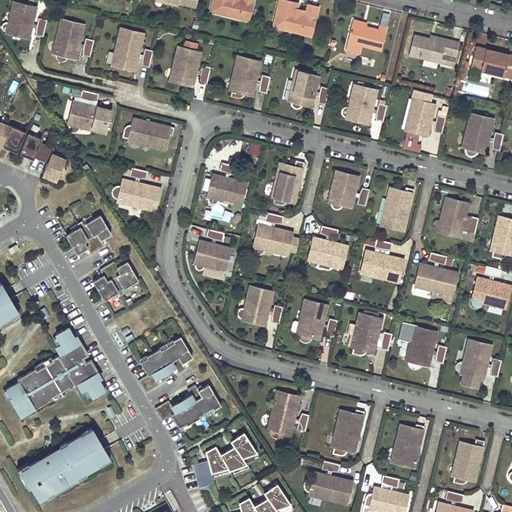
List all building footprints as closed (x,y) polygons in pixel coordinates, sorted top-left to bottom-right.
[(210,0),(207,10),(218,13),(221,8),(240,13),(243,18),(247,19),(252,0),(210,0)] [(295,0),(276,0),(271,25),(279,27),(283,22),(299,26),(301,33),(307,34),(314,4),(305,2),(303,12),(294,9),(295,0)] [(13,2),(8,22),(7,22),(6,22),(5,22),(4,22),(3,23),(2,23),(2,24),(2,25),(1,25),(1,26),(1,27),(1,28),(1,29),(2,30),(2,31),(3,31),(3,32),(4,32),(5,33),(29,38),(37,7),(13,2)] [(221,8),(218,13),(243,18),(240,13),(221,8)] [(43,36),(47,20),(38,18),(36,28),(36,35),(43,36)] [(52,53),(56,54),(55,55),(55,56),(55,57),(56,57),(56,58),(56,59),(57,60),(57,61),(58,61),(59,62),(60,62),(61,63),(62,63),(63,63),(64,63),(65,63),(65,62),(66,62),(67,61),(68,61),(68,60),(69,60),(69,59),(69,58),(70,58),(70,57),(76,59),(84,25),(60,20),(52,53)] [(283,22),(279,27),(301,33),(299,26),(283,22)] [(383,26),(375,25),(374,28),(362,26),(349,23),(343,49),(357,52),(358,46),(378,50),(383,26)] [(136,71),(144,34),(120,29),(111,66),(136,71)] [(478,33),(477,44),(485,45),(487,35),(478,33)] [(90,56),(94,39),(85,37),(83,48),(83,54),(90,56)] [(426,40),(410,37),(406,56),(448,66),(454,43),(441,39),(440,44),(426,40)] [(511,55),(474,46),(468,68),(498,75),(498,70),(511,73),(511,55)] [(149,67),(153,50),(145,48),(143,59),(142,65),(149,67)] [(201,53),(177,48),(169,81),(193,87),(201,53)] [(231,96),(243,99),(244,99),(245,99),(246,99),(246,98),(247,98),(248,98),(248,97),(248,96),(249,96),(249,95),(253,96),(261,63),(237,57),(229,91),(232,92),(231,96)] [(207,84),(210,67),(202,65),(200,76),(200,82),(207,84)] [(287,100),(291,101),(291,102),(291,103),(291,104),(291,105),(291,106),(292,106),(292,107),(293,107),(293,108),(294,108),(295,109),(296,109),(297,109),(298,109),(299,109),(300,109),(300,108),(301,108),(301,107),(302,107),(302,106),(303,106),(303,105),(303,104),(304,104),(312,106),(319,75),(295,69),(287,100)] [(511,73),(498,70),(498,75),(511,79),(511,73)] [(267,93),(270,77),(262,75),(260,85),(260,92),(267,93)] [(325,104),(329,87),(321,85),(318,96),(318,102),(325,104)] [(353,85),(348,107),(347,107),(346,107),(345,107),(344,107),(344,108),(343,108),(343,109),(342,109),(342,110),(341,110),(341,111),(341,112),(341,113),(341,114),(341,115),(342,115),(342,116),(343,117),(344,117),(344,118),(345,118),(369,124),(377,91),(353,85)] [(101,93),(85,89),(83,97),(93,100),(100,100),(101,93)] [(414,91),(413,98),(431,103),(433,95),(414,91)] [(407,134),(417,137),(418,137),(419,137),(420,137),(420,136),(421,136),(421,135),(422,135),(422,134),(423,134),(423,133),(429,135),(436,104),(431,103),(413,98),(405,129),(408,130),(407,134)] [(76,100),(71,124),(71,125),(71,126),(71,127),(71,128),(72,128),(72,129),(73,130),(74,130),(74,131),(75,131),(76,131),(77,131),(78,131),(79,131),(79,130),(80,130),(80,129),(81,129),(81,128),(82,128),(82,127),(108,133),(113,109),(76,100)] [(383,121),(387,105),(379,103),(376,113),(376,120),(383,121)] [(442,133),(446,117),(448,108),(443,107),(441,111),(439,111),(438,115),(436,125),(435,132),(442,133)] [(463,146),(466,147),(466,148),(466,149),(466,150),(466,151),(467,152),(467,153),(468,153),(468,154),(469,154),(469,155),(470,155),(471,156),(472,156),(473,156),(474,156),(475,156),(476,156),(477,155),(478,155),(478,154),(479,154),(479,153),(480,152),(480,151),(487,152),(495,119),(471,113),(463,146)] [(138,116),(137,121),(136,121),(136,120),(135,120),(134,120),(134,121),(133,121),(132,121),(132,122),(131,122),(131,123),(130,123),(130,124),(130,125),(127,135),(133,137),(132,140),(167,149),(171,133),(175,135),(177,127),(173,126),(173,124),(138,116)] [(17,152),(26,131),(12,126),(11,126),(4,124),(0,134),(0,143),(4,145),(3,146),(17,152)] [(500,150),(505,133),(496,131),(494,142),(493,148),(500,150)] [(41,160),(47,145),(41,142),(42,138),(28,133),(20,153),(34,159),(34,157),(41,160)] [(260,146),(250,143),(247,152),(258,155),(260,146)] [(57,180),(66,160),(52,154),(55,148),(47,145),(41,160),(48,163),(43,174),(57,180)] [(274,201),(285,204),(286,204),(287,204),(288,204),(289,204),(289,203),(290,203),(290,202),(291,202),(291,201),(296,202),(304,168),(302,168),(304,161),(297,160),(295,166),(280,162),(272,196),(275,196),(274,201)] [(238,166),(221,161),(219,168),(225,171),(236,174),(238,166)] [(148,172),(132,168),(130,176),(140,179),(147,179),(148,172)] [(328,201),(332,202),(332,203),(332,204),(332,205),(332,206),(333,207),(333,208),(334,208),(335,209),(336,209),(337,209),(337,210),(338,210),(339,210),(340,209),(341,209),(342,209),(342,208),(343,208),(343,207),(344,207),(344,206),(344,205),(352,207),(360,176),(336,170),(328,201)] [(213,172),(207,196),(207,197),(207,198),(207,199),(207,200),(208,201),(208,202),(209,202),(210,203),(211,203),(212,203),(213,203),(214,203),(215,203),(216,203),(216,202),(217,202),(217,201),(218,201),(218,200),(218,199),(240,204),(246,180),(213,172)] [(123,179),(122,185),(121,185),(120,185),(119,185),(118,185),(118,186),(117,186),(116,186),(116,187),(115,187),(115,188),(114,188),(114,189),(113,189),(113,190),(113,191),(113,192),(113,193),(113,194),(113,195),(113,196),(114,196),(114,197),(115,197),(115,198),(116,198),(116,199),(117,199),(118,199),(118,203),(155,211),(161,187),(123,179)] [(357,203),(366,205),(370,188),(363,186),(360,192),(357,203)] [(405,191),(390,187),(381,224),(405,230),(414,193),(412,193),(413,188),(406,186),(405,191)] [(446,197),(438,230),(462,236),(470,203),(446,197)] [(284,215),(267,211),(265,220),(276,222),(282,222),(284,215)] [(467,232),(475,234),(479,217),(472,215),(470,221),(467,232)] [(101,241),(112,235),(101,216),(84,226),(82,222),(80,224),(78,225),(80,228),(66,236),(68,238),(70,243),(78,255),(88,249),(91,255),(105,247),(101,241)] [(493,255),(505,258),(506,258),(507,258),(508,258),(508,257),(509,257),(509,256),(510,256),(510,255),(511,255),(511,254),(511,219),(499,216),(491,249),(495,250),(493,255)] [(264,249),(286,254),(292,230),(259,222),(253,246),(253,247),(253,248),(253,249),(253,250),(254,251),(254,252),(255,252),(255,253),(256,253),(257,253),(258,253),(259,253),(260,253),(261,253),(261,252),(262,252),(263,251),(263,250),(264,250),(264,249)] [(338,229),(322,225),(320,232),(326,235),(336,237),(338,229)] [(224,232),(208,227),(206,235),(212,238),(222,240),(224,232)] [(319,263),(318,263),(341,268),(347,244),(313,236),(307,260),(307,261),(307,262),(307,263),(308,263),(308,264),(309,265),(309,266),(310,266),(311,266),(311,267),(312,267),(313,267),(314,267),(315,267),(315,266),(316,266),(317,266),(317,265),(318,265),(318,264),(318,263),(319,263)] [(393,243),(376,238),(374,247),(385,249),(391,250),(393,243)] [(200,239),(194,263),(194,264),(194,265),(194,266),(194,267),(195,267),(195,268),(196,268),(196,269),(197,269),(198,269),(198,270),(199,270),(200,270),(200,269),(201,269),(202,269),(203,268),(203,267),(204,267),(204,266),(204,265),(225,270),(231,246),(200,239)] [(16,244),(8,248),(8,249),(11,254),(19,249),(17,244),(16,244)] [(403,258),(366,249),(360,273),(397,282),(403,258)] [(448,256),(431,252),(429,259),(435,261),(446,264),(448,256)] [(120,288),(137,279),(126,260),(115,266),(112,260),(99,268),(103,276),(93,282),(98,291),(102,297),(103,299),(117,291),(119,294),(121,293),(122,292),(120,288)] [(452,295),(458,271),(421,262),(415,286),(452,295)] [(503,269),(486,265),(484,273),(495,276),(501,276),(503,269)] [(511,284),(479,276),(473,300),(473,301),(473,302),(473,303),(473,304),(474,304),(474,305),(475,306),(476,307),(477,307),(478,307),(479,307),(480,307),(481,307),(481,306),(482,306),(483,305),(483,304),(484,304),(484,303),(506,308),(511,284)] [(249,285),(244,307),(243,307),(242,307),(241,307),(241,308),(240,308),(239,308),(239,309),(238,309),(238,310),(237,310),(237,311),(237,312),(237,313),(237,314),(237,315),(237,316),(238,316),(238,317),(239,318),(240,318),(240,319),(241,319),(265,325),(273,291),(249,285)] [(4,290),(2,286),(0,286),(0,324),(10,318),(9,316),(17,311),(4,290)] [(295,332),(299,333),(299,334),(299,335),(299,336),(299,337),(299,338),(300,339),(300,340),(301,340),(302,341),(303,341),(303,342),(304,342),(305,342),(306,342),(307,342),(308,342),(309,342),(309,341),(310,341),(311,340),(311,339),(312,339),(312,338),(313,338),(313,337),(319,338),(328,305),(304,299),(295,332)] [(279,323),(283,306),(274,304),(272,315),(272,321),(279,323)] [(11,320),(19,315),(17,311),(9,316),(10,318),(11,320)] [(352,352),(364,355),(365,355),(366,355),(367,355),(368,355),(368,354),(369,354),(369,353),(369,352),(370,352),(370,351),(374,353),(382,319),(358,314),(350,347),(354,347),(352,352)] [(334,336),(338,319),(329,317),(326,328),(326,334),(334,336)] [(406,359),(409,360),(409,361),(409,362),(409,363),(409,364),(410,365),(410,366),(410,367),(411,367),(412,368),(413,368),(413,369),(414,369),(415,369),(416,369),(417,369),(418,369),(419,369),(420,368),(421,368),(421,367),(422,367),(422,366),(423,365),(423,364),(430,365),(438,332),(416,328),(417,326),(414,326),(404,323),(399,341),(410,343),(406,359)] [(126,343),(134,337),(127,325),(118,331),(126,343)] [(100,380),(93,367),(88,370),(85,365),(82,360),(78,354),(84,351),(76,338),(74,340),(68,329),(55,336),(61,346),(55,349),(59,356),(51,361),(52,363),(36,372),(34,370),(16,381),(18,384),(6,391),(11,399),(9,400),(13,407),(15,406),(21,417),(34,410),(34,411),(52,400),(51,398),(68,389),(69,390),(77,386),(81,393),(87,390),(92,399),(104,392),(98,382),(100,380)] [(388,350),(392,333),(384,331),(381,342),(381,348),(388,350)] [(174,343),(168,347),(161,351),(160,349),(154,352),(147,356),(148,359),(141,363),(147,374),(138,380),(145,391),(158,384),(155,379),(152,373),(155,371),(162,367),(168,364),(173,361),(175,364),(179,371),(185,368),(182,363),(186,361),(192,357),(180,336),(173,341),(174,343)] [(469,339),(464,361),(463,361),(462,361),(460,361),(459,362),(458,362),(457,364),(456,366),(456,367),(457,369),(457,370),(458,371),(459,371),(460,372),(464,373),(462,383),(478,387),(480,377),(485,378),(493,345),(469,339)] [(444,363),(448,346),(439,344),(437,355),(436,361),(444,363)] [(87,357),(84,351),(78,354),(82,360),(87,357)] [(141,363),(148,359),(147,356),(146,355),(138,359),(141,363)] [(499,376),(503,359),(494,357),(492,368),(491,374),(499,376)] [(36,372),(52,363),(51,361),(50,358),(33,368),(34,370),(36,372)] [(93,367),(90,362),(85,365),(88,370),(93,367)] [(162,404),(155,408),(162,420),(171,415),(179,427),(186,423),(187,424),(194,421),(200,417),(199,415),(206,411),(213,407),(214,409),(221,405),(208,384),(202,388),(198,390),(197,387),(195,384),(188,389),(190,392),(191,394),(188,396),(181,400),(175,404),(172,406),(169,401),(168,400),(162,404)] [(53,402),(70,393),(69,390),(68,389),(51,398),(52,400),(53,402)] [(267,426),(270,427),(270,428),(270,429),(270,430),(271,431),(271,432),(272,432),(272,433),(273,434),(274,434),(274,435),(275,435),(276,435),(277,435),(278,435),(279,435),(280,435),(281,434),(282,434),(282,433),(283,432),(283,431),(284,431),(284,430),(291,432),(300,395),(276,389),(267,426)] [(332,449),(343,452),(344,452),(345,452),(346,452),(347,452),(347,451),(348,451),(349,450),(349,449),(350,449),(350,448),(354,449),(363,413),(362,413),(363,409),(355,407),(354,411),(339,407),(330,443),(334,444),(332,449)] [(304,430),(309,413),(302,412),(299,417),(296,428),(304,430)] [(399,426),(390,463),(414,469),(423,432),(421,432),(422,427),(415,426),(414,430),(399,426)] [(83,439),(94,432),(91,429),(80,435),(81,437),(83,439)] [(86,475),(99,467),(97,465),(109,458),(104,449),(101,444),(99,440),(94,432),(83,439),(81,437),(68,445),(69,447),(62,451),(61,449),(46,458),(30,467),(31,469),(23,474),(40,502),(40,501),(46,498),(46,496),(53,491),(54,493),(78,480),(77,478),(84,473),(86,475)] [(243,432),(230,441),(233,447),(234,447),(242,458),(258,453),(243,432)] [(454,480),(465,483),(466,483),(467,483),(468,483),(469,482),(470,482),(470,481),(471,480),(471,479),(475,480),(484,447),(482,447),(483,440),(476,438),(475,445),(460,441),(451,474),(455,475),(454,480)] [(69,447),(68,445),(67,443),(59,447),(61,449),(62,451),(69,447)] [(210,469),(211,473),(228,469),(220,455),(220,454),(215,446),(205,451),(208,461),(210,469)] [(233,447),(220,454),(220,455),(228,469),(230,471),(247,465),(242,458),(234,447),(233,447)] [(265,460),(251,466),(255,474),(269,467),(265,460)] [(340,465),(324,460),(322,469),(332,471),(339,472),(340,465)] [(208,461),(193,464),(195,473),(210,469),(208,461)] [(31,469),(30,467),(29,465),(21,470),(23,474),(31,469)] [(210,469),(195,473),(197,480),(212,476),(211,473),(210,469)] [(315,471),(313,478),(313,477),(312,477),(311,477),(310,477),(310,478),(309,478),(308,478),(307,478),(307,479),(306,479),(306,480),(305,480),(305,481),(305,482),(304,482),(304,483),(304,484),(304,485),(304,486),(304,487),(305,488),(306,489),(306,490),(307,490),(307,491),(308,491),(309,491),(309,492),(309,495),(346,504),(352,480),(315,471)] [(400,477),(383,473),(381,480),(387,483),(398,486),(400,477)] [(212,476),(197,480),(199,488),(211,485),(214,484),(212,476)] [(275,510),(291,505),(277,484),(263,493),(267,498),(275,510)] [(375,484),(374,488),(373,488),(372,488),(371,488),(371,489),(370,489),(369,489),(369,490),(369,491),(368,491),(368,492),(365,503),(370,505),(369,508),(385,511),(402,511),(408,492),(375,484)] [(464,493),(447,489),(445,498),(456,500),(462,501),(464,493)] [(309,496),(308,501),(319,504),(321,498),(309,496)] [(256,511),(253,506),(248,497),(239,503),(241,511),(256,511)] [(267,498),(253,506),(256,511),(276,511),(275,510),(267,498)] [(439,500),(435,511),(471,511),(472,508),(439,500)] [(511,511),(511,505),(503,503),(501,510),(504,511),(511,511)]
